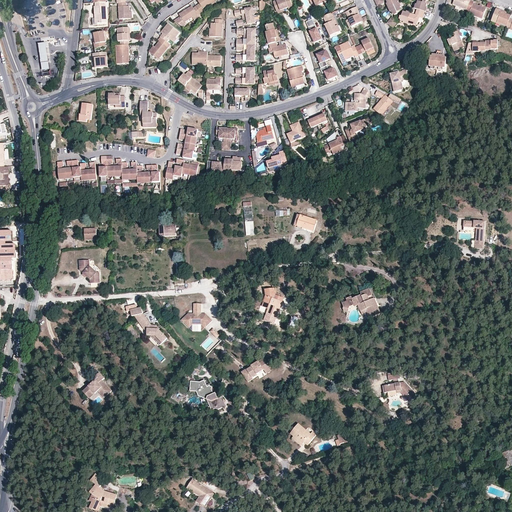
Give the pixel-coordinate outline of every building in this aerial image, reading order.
[(200,12),(203,10),(211,4),(215,1),(214,0),(199,0),(198,1),(200,4),(196,7),(200,12)] [(293,8),(289,0),(277,0),(273,1),(277,12),(284,10),(288,8),(289,9),(293,8)] [(454,0),(453,5),(467,10),(470,1),(470,0),(454,0)] [(416,9),(417,9),(425,12),(426,7),(427,4),(426,4),(426,2),(423,1),(423,3),(418,1),(417,4),(416,9)] [(470,12),(469,14),(482,19),(486,8),(474,3),(474,2),(470,1),(467,10),(466,11),(470,12)] [(96,24),(107,23),(105,2),(97,3),(95,3),(96,7),(94,7),(94,15),(96,15),(96,24)] [(119,20),(130,19),(130,12),(130,7),(127,7),(126,3),(118,3),(119,20)] [(395,15),(398,14),(397,12),(402,10),(401,7),(399,3),(390,7),(392,12),(392,13),(393,15),(394,14),(395,15)] [(237,26),(256,23),(252,5),(234,8),(235,15),(242,15),(244,14),(245,19),(243,19),(236,20),(237,26)] [(187,22),(188,23),(194,19),(193,18),(197,15),(198,16),(201,14),(200,12),(196,7),(196,6),(193,8),(192,7),(179,15),(181,17),(175,21),(183,28),(187,26),(185,23),(187,22)] [(362,24),(364,24),(361,16),(357,7),(355,8),(362,24)] [(347,11),(351,18),(348,20),(352,29),(362,24),(355,8),(347,11)] [(497,8),(492,21),(507,26),(510,19),(511,15),(506,13),(501,11),(501,10),(497,8)] [(417,9),(415,15),(418,16),(418,17),(420,17),(423,18),(425,12),(417,9)] [(406,12),(403,11),(402,17),(400,16),(399,20),(400,20),(400,21),(402,22),(404,22),(408,23),(411,14),(406,12)] [(336,22),(334,17),(332,13),(327,16),(322,18),(326,25),(331,37),(338,33),(334,23),(336,22)] [(415,15),(411,14),(408,23),(412,25),(417,26),(418,22),(417,22),(418,17),(418,16),(415,15)] [(398,22),(392,17),(387,23),(393,28),(398,22)] [(210,30),(209,37),(222,37),(223,20),(215,20),(215,24),(211,24),(211,30),(210,30)] [(314,43),(320,41),(319,40),(321,39),(312,20),(306,22),(314,43)] [(167,42),(169,40),(172,42),(175,38),(179,33),(167,24),(165,27),(166,28),(164,31),(163,30),(160,33),(162,34),(160,37),(161,38),(167,42)] [(267,32),(266,33),(269,45),(275,43),(278,42),(281,42),(280,37),(279,37),(277,38),(275,30),(273,24),(266,26),(267,32)] [(129,45),(129,41),(128,28),(117,29),(118,42),(120,42),(120,46),(129,45)] [(237,44),(255,45),(256,29),(237,28),(237,34),(243,34),(245,34),(245,39),(243,39),(237,39),(237,44)] [(461,41),(460,42),(458,36),(460,35),(457,30),(451,33),(453,38),(447,40),(450,46),(451,46),(454,51),(464,48),(461,41)] [(94,34),(95,38),(96,44),(94,45),(95,49),(106,47),(105,43),(106,42),(104,32),(94,34)] [(358,33),(353,35),(357,45),(362,43),(358,33)] [(150,53),(159,60),(171,45),(167,42),(161,38),(158,41),(159,42),(155,48),(150,53)] [(358,56),(366,52),(374,49),(369,39),(362,43),(362,44),(355,48),(358,56)] [(274,53),(275,58),(289,55),(285,40),(281,42),(278,42),(279,46),(277,47),(275,43),(269,45),(268,45),(269,49),(273,48),(274,53)] [(43,70),(50,69),(47,43),(40,44),(43,70)] [(348,65),(346,60),(355,56),(355,58),(359,56),(358,56),(355,48),(355,47),(351,49),(348,43),(335,49),(344,67),(348,65)] [(243,50),(245,50),(245,56),(243,56),(236,55),(236,61),(255,62),(255,45),(237,44),(236,50),(243,50)] [(116,46),(117,65),(130,64),(130,57),(128,57),(128,51),(129,51),(129,45),(120,46),(116,46)] [(107,52),(93,54),(95,69),(108,67),(107,52)] [(327,66),(325,62),(330,60),(326,53),(325,53),(324,52),(317,55),(321,64),(319,64),(321,69),(327,66)] [(193,53),(192,65),(208,66),(208,56),(208,54),(203,54),(199,54),(193,53)] [(208,66),(208,67),(221,67),(221,56),(208,56),(208,66)] [(433,56),(430,56),(429,66),(431,67),(436,67),(436,68),(439,68),(443,68),(446,68),(447,57),(445,57),(439,57),(433,56)] [(304,71),(303,66),(287,70),(293,89),(297,88),(297,87),(305,84),(304,78),(303,78),(301,72),(302,72),(304,71)] [(329,71),(327,66),(321,69),(320,69),(323,74),(325,73),(328,81),(337,77),(334,69),(329,71)] [(242,75),(244,75),(244,80),(242,80),(236,79),(235,85),(254,86),(255,69),(236,68),(236,74),(242,75)] [(275,84),(275,85),(279,84),(278,77),(276,77),(276,75),(274,69),(263,72),(265,79),(264,79),(265,84),(269,83),(272,83),(273,84),(275,84)] [(406,71),(391,74),(394,92),(404,90),(401,79),(408,78),(406,71)] [(186,75),(184,74),(178,82),(183,85),(185,87),(192,78),(194,76),(188,72),(186,75)] [(184,88),(190,93),(191,91),(196,95),(199,91),(199,98),(203,98),(203,90),(199,90),(202,86),(192,78),(185,87),(184,88)] [(220,91),(221,80),(207,80),(207,91),(220,91)] [(364,88),(361,94),(367,97),(370,98),(370,91),(364,88)] [(239,100),(239,98),(245,98),(245,100),(245,102),(249,103),(250,91),(235,90),(235,102),(239,102),(239,100)] [(376,95),(382,98),(374,109),(382,115),(393,102),(399,105),(402,101),(390,94),(388,98),(385,95),(377,91),(376,95)] [(361,94),(355,93),(354,101),(352,101),(352,103),(346,102),(346,111),(357,112),(358,108),(366,108),(367,97),(361,94)] [(126,96),(121,96),(116,96),(116,94),(110,94),(110,105),(115,105),(116,108),(125,108),(126,96)] [(143,110),(144,119),(144,127),(157,127),(157,118),(154,118),(154,113),(149,112),(149,102),(141,102),(141,110),(143,110)] [(94,105),(83,104),(81,115),(80,115),(79,121),(87,122),(88,120),(92,120),(94,105)] [(306,124),(308,129),(327,120),(324,113),(321,114),(319,115),(312,118),(307,120),(304,121),(306,124)] [(375,116),(374,115),(366,118),(369,125),(381,121),(375,116)] [(362,120),(351,124),(352,127),(346,129),(350,141),(356,138),(354,133),(364,129),(363,127),(365,127),(362,120)] [(287,134),(291,143),(306,137),(301,127),(299,122),(290,126),(292,132),(287,134)] [(228,127),(217,126),(217,131),(220,131),(220,132),(220,137),(225,138),(228,138),(228,127)] [(256,136),(258,144),(274,139),(271,126),(267,127),(267,129),(267,130),(264,131),(264,133),(257,135),(256,136)] [(239,127),(228,127),(228,138),(230,138),(235,138),(235,133),(236,131),(239,131),(239,127)] [(188,132),(187,136),(197,138),(198,130),(189,128),(188,132)] [(197,138),(187,136),(186,139),(185,143),(196,145),(197,138)] [(338,140),(324,147),(327,154),(332,152),(334,155),(343,151),(341,148),(345,146),(341,137),(337,139),(338,140)] [(184,151),(185,151),(194,152),(195,152),(196,145),(185,143),(185,147),(184,151)] [(288,163),(284,150),(279,152),(280,155),(273,158),(273,160),(268,162),(269,168),(288,163)] [(193,160),(194,152),(185,151),(184,155),(183,158),(193,160)] [(232,169),(241,170),(242,161),(241,161),(241,157),(237,157),(237,156),(233,155),(233,158),(233,159),(232,169)] [(232,169),(233,159),(229,159),(230,158),(225,157),(225,162),(221,162),(220,173),(224,173),(224,169),(231,170),(232,170),(232,169)] [(220,173),(221,162),(217,162),(218,161),(208,161),(207,172),(220,173)] [(182,178),(189,180),(191,165),(184,164),(183,168),(182,177),(182,178)] [(191,165),(189,180),(196,181),(199,166),(191,165)] [(9,167),(7,167),(0,167),(0,186),(5,186),(7,186),(6,174),(8,174),(10,174),(9,167)] [(78,168),(73,168),(74,178),(76,178),(81,177),(82,177),(81,170),(81,167),(78,168)] [(174,176),(182,177),(183,168),(180,167),(176,167),(175,170),(174,176)] [(63,169),(59,169),(60,180),(67,179),(66,168),(63,169)] [(69,168),(66,168),(67,179),(75,179),(75,178),(74,178),(73,168),(69,168)] [(168,168),(166,177),(174,178),(174,176),(175,170),(171,169),(168,168)] [(90,180),(97,180),(96,169),(92,170),(89,170),(90,180)] [(131,180),(138,180),(138,173),(138,169),(134,169),(130,170),(131,180)] [(82,181),(90,180),(89,170),(85,170),(81,170),(82,177),(82,181)] [(297,226),(300,227),(314,231),(317,221),(301,215),(300,216),(297,226)] [(177,234),(177,231),(180,231),(180,228),(177,228),(177,225),(170,225),(170,221),(161,221),(161,236),(166,236),(166,234),(177,234)] [(242,222),(243,234),(248,234),(247,229),(250,229),(250,221),(242,222)] [(483,224),(472,223),(472,224),(465,223),(464,229),(471,230),(471,231),(474,231),(473,243),(476,243),(475,251),(481,251),(482,243),(481,243),(482,234),(480,234),(480,231),(482,231),(483,224)] [(96,229),(85,229),(85,241),(97,240),(96,229)] [(6,232),(0,232),(0,286),(14,286),(13,241),(7,241),(6,232)] [(90,279),(91,283),(100,283),(99,272),(97,272),(90,267),(90,261),(80,261),(80,271),(83,273),(87,276),(90,279)] [(284,298),(276,296),(276,290),(267,289),(266,295),(264,302),(265,302),(263,307),(269,309),(267,313),(269,314),(275,316),(277,317),(280,308),(278,307),(280,302),(282,303),(284,298)] [(355,306),(358,306),(363,315),(365,314),(368,319),(381,313),(374,299),(373,299),(369,289),(360,292),(361,295),(352,299),(351,297),(346,299),(347,301),(342,303),(344,307),(343,309),(344,311),(347,313),(350,307),(354,305),(355,306)] [(132,316),(135,315),(143,314),(142,308),(131,310),(132,316)] [(206,313),(202,313),(194,314),(189,314),(182,320),(188,327),(192,323),(202,322),(206,327),(213,320),(206,313)] [(275,316),(269,314),(267,320),(273,322),(275,316)] [(147,335),(150,335),(155,335),(161,343),(166,340),(159,329),(157,327),(153,327),(151,325),(146,317),(139,322),(145,329),(147,329),(147,335)] [(155,335),(150,335),(158,346),(161,343),(155,335)] [(264,361),(259,364),(258,362),(251,367),(252,368),(247,371),(247,370),(243,372),(246,378),(250,376),(251,379),(257,375),(254,371),(261,367),(265,373),(270,370),(264,361)] [(257,375),(251,379),(250,376),(246,378),(243,372),(242,373),(248,383),(258,377),(259,379),(271,372),(270,370),(265,373),(261,367),(254,371),(257,375)] [(114,391),(104,382),(106,379),(96,370),(92,374),(96,378),(94,380),(94,385),(85,394),(91,400),(99,392),(100,393),(103,390),(109,396),(114,391)] [(205,381),(200,382),(191,381),(191,391),(197,391),(200,391),(203,398),(206,399),(207,399),(212,401),(210,406),(212,410),(215,409),(218,410),(219,407),(221,406),(222,408),(226,406),(224,402),(224,400),(223,400),(221,399),(221,398),(218,399),(217,398),(215,398),(213,394),(211,390),(212,387),(211,387),(210,384),(207,385),(206,384),(205,381)] [(397,392),(401,391),(401,393),(402,394),(410,403),(417,396),(404,382),(396,384),(395,384),(395,385),(385,386),(386,393),(396,391),(397,392)] [(107,399),(109,396),(103,390),(100,393),(107,399)] [(99,392),(91,400),(92,401),(100,393),(99,392)] [(313,432),(311,434),(299,424),(290,434),(294,437),(303,444),(304,443),(307,446),(317,435),(313,432)] [(294,437),(292,439),(301,446),(303,444),(294,437)] [(511,449),(499,455),(505,468),(511,465),(511,449)] [(106,492),(111,485),(97,474),(91,481),(96,485),(106,492)] [(210,499),(213,493),(193,480),(187,489),(200,497),(199,499),(197,502),(206,508),(211,499),(210,499)] [(99,511),(101,507),(103,504),(114,507),(117,495),(106,492),(96,485),(90,493),(92,494),(95,496),(92,502),(89,509),(99,511)] [(187,489),(186,491),(199,499),(200,497),(187,489)]
